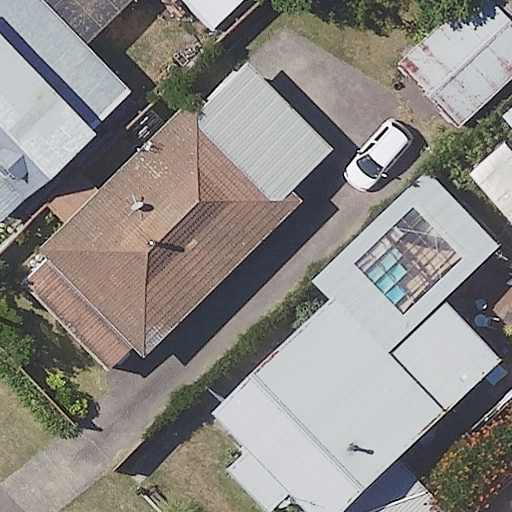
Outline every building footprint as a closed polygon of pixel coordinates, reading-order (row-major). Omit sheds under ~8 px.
[(123,0),(0,0),(0,214),(126,92),(79,43),(123,0)] [(511,74),(511,0),(467,0),(395,63),(450,127),(511,74)] [(331,157),(240,67),(183,126),(166,109),(6,272),(114,378),(331,157)] [(350,511),(504,362),(393,250),(218,422),(306,511),(350,511)] [(459,511),(420,470),(376,511),(459,511)]
